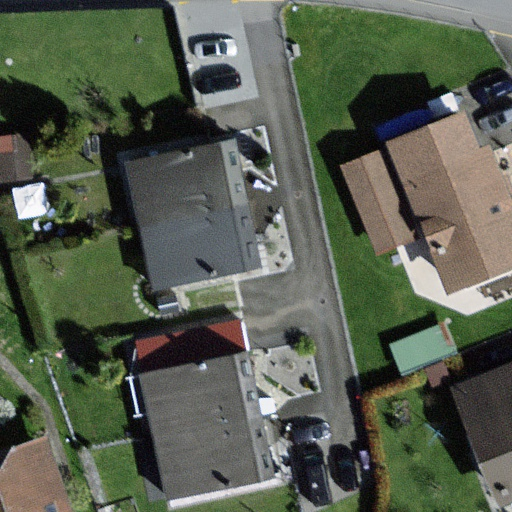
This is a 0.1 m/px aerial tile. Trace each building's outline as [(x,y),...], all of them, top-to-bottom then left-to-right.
[(393,145),(451,288),(511,263),(511,209),(488,150),(478,154),(463,117),(393,145)] [(234,146),(131,167),(155,287),(258,265),(251,229),(240,176),(234,146)] [(382,150),(346,165),(380,249),(417,234),(382,150)] [(244,357),(146,378),(172,496),(271,475),(263,440),(251,388),(244,357)] [(511,366),(460,387),(503,499),(511,496),(511,366)] [(67,511),(44,442),(0,456),(0,511),(67,511)]
